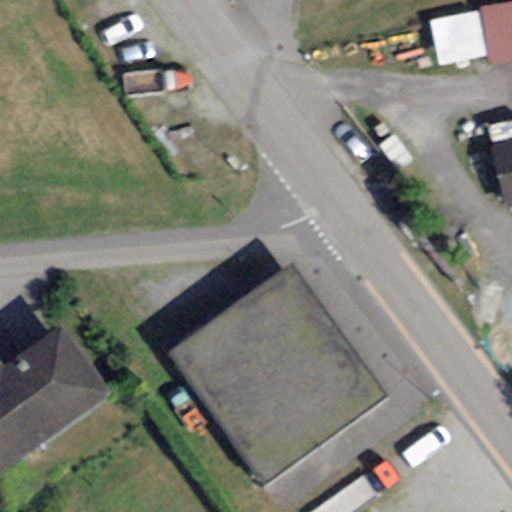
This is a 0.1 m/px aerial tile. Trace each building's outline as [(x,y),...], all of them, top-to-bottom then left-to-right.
[(511,3),(480,9),(489,64),(511,60),(511,3)] [(476,13),(428,23),(438,66),(485,56),(476,13)] [(511,142),(490,148),(505,209),(511,207),(511,142)] [(163,355),(260,488),(386,397),(290,264),(163,355)] [(0,472),(110,394),(62,326),(3,368),(0,363),(0,472)]
